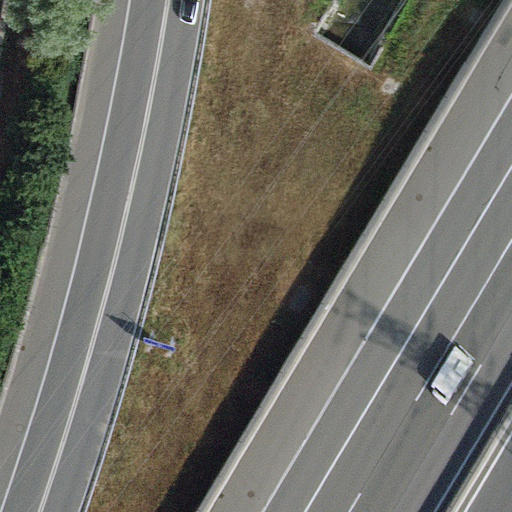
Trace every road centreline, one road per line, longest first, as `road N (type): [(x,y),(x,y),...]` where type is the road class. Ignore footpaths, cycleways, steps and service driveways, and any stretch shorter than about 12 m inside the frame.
road 1 (secondary): [(163,0),(103,293),(36,511)]
road 2 (motorway): [(511,96),(272,511)]
road 3 (motorway): [(511,199),(397,392),(368,506)]
road 4 (motorway): [(511,310),(449,415),(368,506)]
